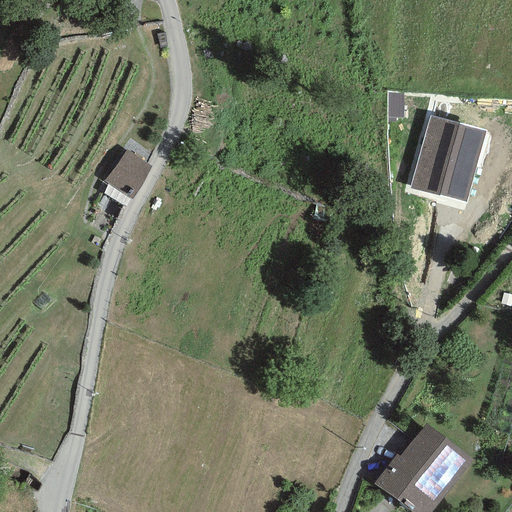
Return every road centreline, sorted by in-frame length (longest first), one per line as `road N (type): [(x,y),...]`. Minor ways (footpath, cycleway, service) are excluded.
road 1 (unclassified): [(166,0),(180,60),(176,122),(115,245),(60,511)]
road 2 (track): [(85,215),(99,171),(147,97),(151,69),(133,0)]
